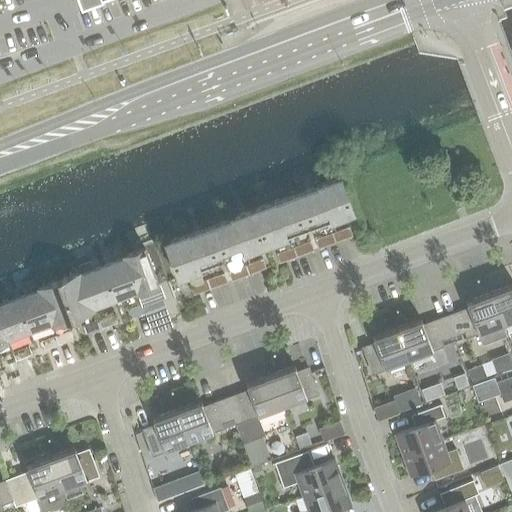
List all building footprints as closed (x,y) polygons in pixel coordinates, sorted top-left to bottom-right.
[(324,182),(337,218),(352,213),(338,177),(324,182)] [(330,221),(337,218),(324,182),(316,185),(317,186),(310,189),(322,222),(329,220),(330,221)] [(310,189),(295,194),(308,228),(322,222),(310,189)] [(293,233),(308,228),(295,194),(280,200),(293,233)] [(285,236),(293,233),(280,200),(272,203),(272,201),(265,204),(279,240),(285,238),(285,236)] [(265,204),(251,209),(264,245),(279,240),(265,204)] [(250,251),(264,245),(251,209),(236,215),(250,251)] [(243,253),(250,251),(236,215),(230,217),(230,218),(222,221),(234,255),(243,252),(243,253)] [(220,260),(234,255),(222,221),(207,227),(220,260)] [(205,266),(220,260),(207,227),(193,232),(205,266)] [(340,241),(351,236),(348,227),(336,231),(340,241)] [(328,245),(340,241),(336,231),(325,236),(328,245)] [(198,269),(205,266),(193,232),(185,235),(185,234),(178,236),(191,273),(198,270),(198,269)] [(176,278),(191,273),(178,236),(163,242),(176,278)] [(317,249),(328,245),(325,236),(313,240),(317,249)] [(298,246),(301,255),(313,251),(309,241),(298,246)] [(301,255),(298,246),(286,250),(290,259),(301,255)] [(122,256),(123,258),(135,291),(136,293),(158,285),(144,248),(122,256)] [(290,259),(286,250),(275,254),(278,263),(290,259)] [(114,299),(135,291),(123,258),(101,266),(114,299)] [(253,273),(265,269),(261,259),(250,263),(253,273)] [(242,277),(253,273),(250,263),(238,268),(242,277)] [(101,266),(79,274),(92,307),(114,299),(101,266)] [(230,281),(242,277),(238,268),(227,272),(230,281)] [(93,310),(92,307),(79,274),(79,272),(58,280),(72,317),(93,310)] [(211,278),(215,287),(226,283),(223,274),(211,278)] [(215,287),(211,278),(200,282),(203,291),(215,287)] [(51,325),(72,317),(58,280),(37,288),(37,289),(50,323),(51,325)] [(203,291),(200,282),(188,286),(192,296),(203,291)] [(511,284),(489,293),(501,325),(511,320),(511,284)] [(37,289),(16,298),(28,331),(50,323),(37,289)] [(468,310),(457,314),(465,338),(476,334),(480,345),(505,336),(501,325),(489,293),(465,302),(468,310)] [(161,297),(144,303),(148,311),(164,305),(161,297)] [(0,322),(6,339),(28,331),(16,298),(0,303),(0,322)] [(140,304),(124,310),(127,319),(143,313),(140,304)] [(97,321),(100,329),(115,323),(112,315),(97,321)] [(420,319),(395,328),(407,360),(443,347),(434,322),(423,327),(420,319)] [(100,329),(97,321),(81,326),(84,335),(100,329)] [(372,373),(407,360),(395,328),(371,337),(374,345),(363,349),(372,373)] [(54,336),(57,345),(73,339),(70,330),(54,336)] [(57,345),(54,336),(38,342),(41,351),(57,345)] [(12,352),(15,361),(31,355),(27,346),(12,352)] [(511,350),(497,356),(503,371),(511,367),(511,350)] [(0,366),(15,361),(12,352),(0,356),(0,366)] [(481,364),(467,369),(471,381),(485,376),(481,364)] [(293,365),(269,374),(281,406),(316,393),(307,369),(296,373),(293,365)] [(456,388),(468,384),(464,371),(452,376),(456,388)] [(247,391),(225,400),(234,424),(256,415),(259,421),(283,412),(281,406),(269,374),(245,383),(247,391)] [(511,397),(511,375),(495,382),(502,402),(511,397)] [(484,382),(473,386),(476,395),(487,391),(484,382)] [(393,395),(398,412),(420,404),(414,388),(393,395)] [(199,400),(175,409),(187,441),(223,428),(234,424),(225,400),(214,404),(202,408),(199,400)] [(394,433),(402,454),(440,441),(432,420),(443,416),(439,405),(410,415),(414,426),(394,433)] [(154,426),(142,430),(151,454),(187,441),(175,409),(151,418),(154,426)] [(328,437),(351,431),(348,419),(325,424),(328,437)] [(306,432),(294,437),(299,447),(310,443),(306,432)] [(440,441),(402,454),(409,475),(429,468),(433,479),(462,469),(454,449),(444,452),(440,441)] [(73,447),(49,456),(65,499),(84,492),(80,481),(96,475),(87,451),(76,455),(73,447)] [(302,495),(340,481),(332,459),(312,466),(307,451),(273,463),(282,487),(297,481),(302,495)] [(251,465),(260,462),(257,453),(248,456),(251,465)] [(40,511),(66,502),(65,499),(49,456),(25,465),(27,473),(5,482),(14,506),(35,498),(40,511)] [(511,459),(499,464),(504,476),(511,473),(511,459)] [(260,464),(251,467),(255,478),(264,475),(260,464)] [(430,511),(467,511),(462,499),(477,493),(471,480),(438,494),(444,506),(430,511)] [(175,495),(170,481),(152,487),(157,501),(175,495)] [(348,504),(340,481),(302,495),(307,509),(298,511),(329,511),(348,504)] [(194,509),(186,511),(219,511),(227,509),(219,487),(190,498),(194,509)] [(243,496),(247,511),(254,511),(264,509),(258,491),(243,496)]
